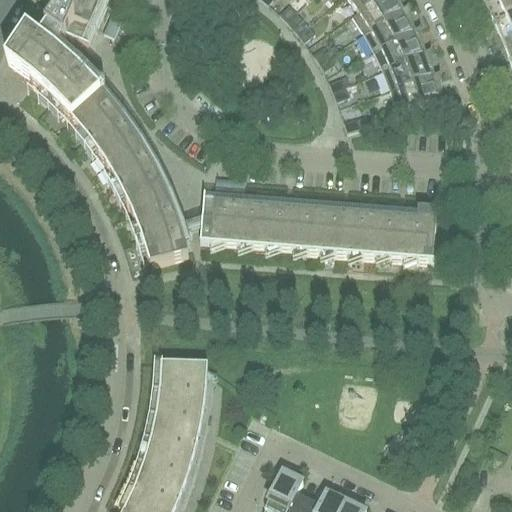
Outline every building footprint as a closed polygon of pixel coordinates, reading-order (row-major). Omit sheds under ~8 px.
[(83,50),(104,0),(58,0),(44,34),(46,35),(48,36),(67,44),(89,53),(89,52),(83,50)] [(275,0),(262,0),(261,3),(269,9),(275,0)] [(383,0),(345,0),(359,16),(383,0)] [(404,16),(404,15),(398,0),(383,0),(359,16),(352,21),(363,39),(404,16)] [(508,0),(480,0),(487,11),(508,0)] [(511,21),(511,0),(508,0),(487,11),(495,29),(511,21)] [(297,17),(295,15),(290,10),(280,18),(287,26),(297,17)] [(416,37),(416,36),(409,12),(408,12),(408,13),(404,15),(404,16),(363,39),(374,57),(416,37)] [(309,31),(297,17),(287,26),(298,39),(309,31)] [(511,43),(511,21),(495,29),(503,47),(511,43)] [(315,38),(309,31),(298,39),(305,47),(315,38)] [(382,76),(426,59),(421,34),(420,34),(416,36),(416,37),(374,57),(382,76)] [(139,150),(122,126),(121,125),(102,101),(80,79),(57,60),(63,47),(65,49),(67,44),(48,36),(40,48),(32,42),(11,73),(31,89),(31,90),(53,109),(72,128),(90,149),(106,172),(120,195),(132,220),(142,246),(150,273),(152,273),(151,272),(189,263),(180,233),(168,203),(155,176),(146,161),(139,150)] [(511,65),(511,43),(503,47),(510,66),(511,65)] [(312,59),(318,68),(330,60),(324,51),(312,59)] [(435,81),(432,56),(431,56),(431,57),(426,59),(382,76),(390,95),(435,82),(435,81)] [(336,69),(330,60),(318,68),(324,76),(336,69)] [(442,105),(441,79),(440,79),(440,80),(435,81),(435,82),(390,95),(396,116),(404,114),(405,115),(406,115),(406,114),(440,104),(440,105),(442,105)] [(333,97),(346,91),(350,90),(346,81),(329,88),(333,97)] [(350,101),(346,91),(333,97),(337,106),(350,101)] [(356,123),(344,127),(347,136),(359,133),(356,123)] [(433,268),(437,219),(437,218),(437,217),(436,216),(435,215),(418,214),(418,218),(234,204),(206,202),(205,201),(201,250),(433,268)] [(261,317),(278,313),(272,291),(256,295),(261,317)] [(178,511),(179,511),(189,485),(197,457),(203,429),(207,401),(208,372),(161,370),(160,396),(156,421),(151,446),(144,470),(134,496),(126,511),(178,511)] [(305,511),(308,506),(297,501),(303,487),(283,477),(266,511),(305,511)] [(344,511),(347,508),(327,498),(320,511),(308,506),(305,511),(344,511)]
